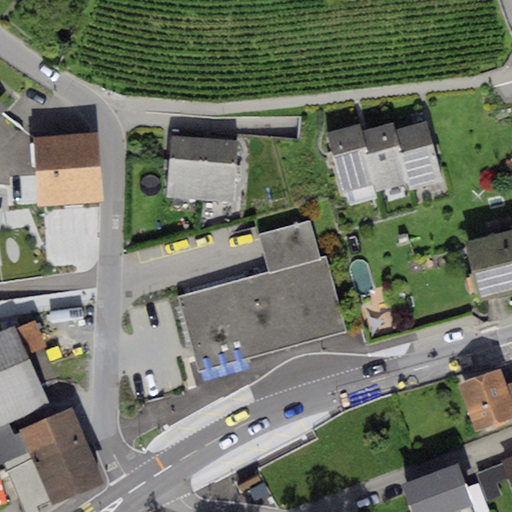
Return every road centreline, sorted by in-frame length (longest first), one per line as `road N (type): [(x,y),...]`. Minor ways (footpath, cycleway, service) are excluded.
road 1 (residential): [(146,482),(110,448),(105,420),(113,142),(107,122),(0,42)]
road 2 (primary): [(511,341),(299,403),(146,482)]
